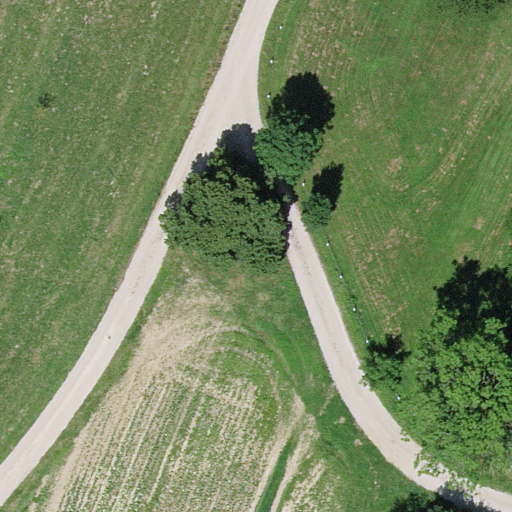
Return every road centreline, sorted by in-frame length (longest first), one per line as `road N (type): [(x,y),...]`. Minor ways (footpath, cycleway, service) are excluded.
road 1 (track): [(0,499),(29,472),(109,327),(254,0)]
road 2 (track): [(234,50),(392,435),(481,491),(511,489)]
